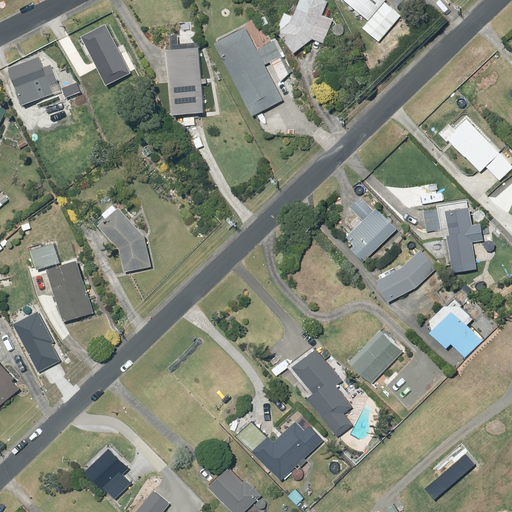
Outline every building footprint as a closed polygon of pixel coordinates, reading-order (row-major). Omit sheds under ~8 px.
[(279,33),(295,54),(314,40),(325,44),(334,21),(323,16),(329,2),(324,0),(301,0),(293,22),(279,33)] [(387,0),(344,0),(369,21),(387,0)] [(216,44),(253,116),(284,100),(266,65),(271,63),(281,82),(291,74),(283,58),(286,56),(278,40),(275,42),(266,25),(269,23),(265,15),(247,24),(249,28),(247,29),(247,28),(216,44)] [(357,34),(363,39),(368,33),(361,28),(357,34)] [(169,51),(174,115),(206,112),(203,85),(210,84),(210,74),(202,75),(200,48),(169,51)] [(40,57),(10,68),(24,106),(54,94),(50,84),(59,80),(55,68),(45,72),(40,57)] [(72,70),(77,83),(63,89),(68,99),(80,93),(84,103),(98,97),(84,65),(72,70)] [(468,118),(449,137),(482,171),(501,152),(468,118)] [(147,133),(140,137),(145,144),(151,139),(147,133)] [(25,138),(17,142),(20,147),(28,143),(25,138)] [(148,146),(143,150),(148,157),(153,153),(148,146)] [(450,229),(452,236),(449,237),(454,267),(478,263),(474,243),(482,241),(481,232),(475,233),(472,209),(469,209),(468,201),(448,205),(449,208),(425,212),(428,233),(450,229)] [(100,221),(121,245),(125,269),(153,264),(146,233),(120,204),(100,221)] [(388,220),(378,210),(347,238),(356,247),(352,250),(365,263),(398,230),(393,225),(396,222),(391,217),(388,220)] [(92,231),(83,216),(75,220),(84,236),(92,231)] [(55,241),(31,248),(37,268),(61,261),(55,241)] [(404,269),(379,281),(390,303),(418,288),(439,268),(422,251),(404,269)] [(78,258),(48,266),(65,320),(94,311),(78,258)] [(467,358),(484,341),(456,313),(433,335),(449,349),(453,345),(467,358)] [(382,327),(350,359),(373,382),(404,350),(382,327)] [(295,363),(315,389),(307,395),(338,435),(353,423),(344,411),(353,404),(337,383),(344,378),(319,345),(295,363)] [(0,404),(21,387),(0,362),(0,404)] [(397,399),(392,404),(396,409),(402,404),(397,399)] [(270,433),(254,448),(282,478),(325,438),(311,424),(306,429),(297,419),(276,439),(270,433)] [(210,484),(236,511),(243,511),(263,494),(248,477),(244,480),(230,464),(210,484)] [(323,482),(328,478),(324,473),(319,477),(323,482)] [(401,511),(406,507),(398,500),(386,511),(401,511)]
